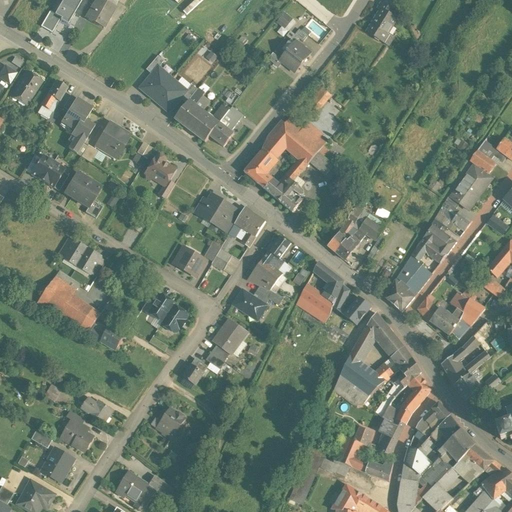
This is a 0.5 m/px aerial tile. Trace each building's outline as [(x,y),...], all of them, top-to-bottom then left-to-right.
[(63,0),(55,14),(55,15),(61,18),(61,19),(60,21),(68,25),(81,0),(63,0)] [(101,0),(96,0),(86,19),(104,28),(115,8),(101,0)] [(242,0),(254,10),(261,2),(262,0),(242,0)] [(390,2),(387,0),(383,0),(378,8),(381,10),(381,9),(392,16),(395,11),(390,2)] [(249,16),(254,20),(266,6),(261,2),(254,10),(249,16)] [(381,10),(367,32),(374,36),(374,39),(378,41),(381,41),(383,42),(388,33),(397,19),(392,16),(381,9),(381,10)] [(50,11),(41,27),(52,33),(61,18),(55,15),(55,14),(50,11)] [(295,24),(284,15),(277,24),(287,33),(295,24)] [(307,36),(299,29),(294,35),(299,39),(303,41),(307,36)] [(393,36),(388,33),(383,42),(388,45),(393,36)] [(309,54),(296,43),(299,39),(294,35),(283,50),(287,53),(282,60),(296,71),(309,54)] [(282,63),(271,55),(268,60),(278,67),(282,63)] [(146,70),(151,75),(163,61),(157,56),(146,70)] [(16,73),(5,67),(0,75),(0,77),(9,84),(16,73)] [(155,101),(172,79),(158,67),(151,75),(140,89),(155,101)] [(27,72),(11,96),(26,105),(41,81),(27,72)] [(187,91),(172,79),(155,101),(169,113),(181,99),(187,91)] [(67,88),(56,81),(47,95),(48,95),(54,100),(59,102),(67,88)] [(186,104),(198,90),(192,85),(187,91),(181,99),(186,104)] [(199,90),(205,94),(208,89),(203,85),(199,90)] [(318,86),(302,104),(314,115),(330,97),(318,86)] [(199,90),(199,89),(198,90),(189,101),(202,111),(208,102),(202,97),(205,94),(199,90)] [(54,100),(48,95),(41,106),(48,110),(54,100)] [(69,111),(76,99),(71,96),(64,108),(69,111)] [(93,109),(76,99),(69,111),(61,123),(74,131),(82,119),(85,121),(93,109)] [(59,102),(54,100),(48,110),(52,113),(53,111),(59,102)] [(205,118),(202,122),(197,118),(202,111),(189,101),(175,120),(205,142),(209,136),(217,126),(205,118)] [(221,106),(213,117),(221,122),(229,110),(221,106)] [(243,115),(232,107),(227,114),(238,122),(243,115)] [(59,114),(53,111),(52,113),(47,120),(53,124),(59,114)] [(220,123),(231,131),(238,122),(227,114),(220,123)] [(74,131),(71,136),(75,138),(69,149),(76,154),(82,144),(84,140),(85,141),(94,126),(85,121),(82,119),(74,131)] [(307,124),(301,131),(289,120),(284,125),(311,147),(311,148),(321,136),(307,124)] [(217,126),(209,136),(224,147),(234,134),(231,131),(221,124),(220,123),(217,126)] [(120,131),(109,124),(95,147),(116,159),(130,135),(121,130),(120,131)] [(284,125),(274,138),(285,147),(286,147),(300,159),(311,147),(284,125)] [(274,138),(263,151),(275,160),(286,147),(285,147),(274,138)] [(503,140),(503,139),(501,142),(497,148),(511,159),(511,145),(507,142),(503,140)] [(494,148),(484,141),(480,147),(490,154),(494,148)] [(153,149),(143,143),(137,153),(147,159),(153,149)] [(87,147),(82,144),(76,154),(81,157),(87,147)] [(98,152),(88,145),(87,147),(81,157),(91,163),(98,152)] [(300,159),(277,187),(284,193),(287,190),(292,183),(309,163),(317,154),(318,152),(311,148),(311,147),(300,159)] [(327,151),(321,147),(318,152),(322,156),(327,151)] [(263,151),(244,174),(257,184),(264,176),(276,161),(275,160),(263,151)] [(495,163),(477,151),(470,161),(474,164),(488,174),(495,163)] [(317,154),(309,163),(324,176),(332,167),(317,154)] [(175,170),(164,163),(166,159),(158,155),(156,158),(155,158),(145,174),(146,175),(145,176),(146,178),(149,180),(152,180),(153,179),(158,182),(160,179),(166,183),(167,183),(168,182),(175,170)] [(34,156),(25,171),(31,174),(40,159),(34,156)] [(31,174),(30,175),(42,182),(54,163),(42,156),(40,159),(31,174)] [(54,163),(42,182),(53,189),(54,188),(63,173),(65,169),(54,163)] [(488,174),(474,164),(450,196),(450,197),(459,203),(467,208),(476,195),(478,197),(493,177),(488,174)] [(63,173),(54,188),(59,191),(68,176),(63,173)] [(100,188),(77,174),(65,194),(73,199),(80,203),(88,208),(92,201),(100,188)] [(264,176),(257,184),(264,190),(271,182),(264,176)] [(167,183),(166,183),(159,195),(166,199),(174,185),(168,182),(167,183)] [(291,193),(287,190),(284,193),(277,187),(271,182),(264,190),(292,212),(301,201),(291,193)] [(296,186),(292,183),(287,190),(291,193),(293,192),(295,194),(296,194),(298,196),(303,196),(302,191),(300,189),(299,189),(297,187),(298,186),(296,185),(296,186)] [(459,203),(450,197),(450,196),(449,195),(445,200),(456,208),(459,203)] [(218,200),(212,196),(208,202),(200,216),(211,223),(223,203),(222,202),(220,203),(217,202),(218,200)] [(208,202),(202,198),(193,212),(200,216),(208,202)] [(103,208),(92,201),(88,208),(85,213),(96,219),(103,208)] [(224,204),(223,203),(211,223),(222,230),(234,211),(235,210),(228,206),(227,208),(225,206),(224,204)] [(356,206),(351,213),(358,217),(362,210),(356,206)] [(451,206),(444,215),(452,221),(458,211),(451,206)] [(253,212),(246,207),(244,208),(240,215),(229,234),(235,237),(240,228),(247,232),(240,243),(249,248),(265,222),(252,213),(253,212)] [(358,217),(353,224),(360,227),(369,214),(362,210),(358,217)] [(234,211),(222,230),(229,234),(240,215),(234,211)] [(472,221),(458,211),(452,221),(465,230),(472,221)] [(358,217),(351,213),(347,220),(353,224),(358,217)] [(375,242),(387,224),(369,214),(360,227),(351,237),(358,242),(364,235),(375,242)] [(187,219),(181,216),(178,222),(184,225),(187,219)] [(502,235),(508,227),(493,217),(488,225),(502,235)] [(447,228),(435,219),(431,224),(444,233),(447,228)] [(347,220),(338,234),(343,238),(350,226),(351,226),(353,224),(347,220)] [(444,233),(431,224),(424,235),(425,237),(432,243),(447,254),(456,242),(444,233)] [(222,247),(220,249),(226,253),(235,237),(229,234),(222,247)] [(338,234),(328,246),(336,253),(346,240),(343,238),(338,234)] [(380,236),(374,246),(378,249),(385,239),(380,236)] [(279,237),(274,244),(271,242),(265,250),(268,252),(262,260),(277,271),(284,262),(281,260),(292,246),(279,237)] [(346,240),(336,253),(344,260),(358,242),(351,237),(348,241),(346,240)] [(425,237),(412,256),(418,261),(419,260),(420,259),(425,252),(432,243),(425,237)] [(67,239),(58,254),(64,257),(73,243),(67,239)] [(87,249),(76,242),(73,243),(64,257),(64,258),(77,266),(87,249)] [(222,247),(213,242),(204,257),(213,262),(220,249),(222,247)] [(511,243),(510,242),(502,252),(511,261),(511,243)] [(447,254),(432,243),(425,252),(441,263),(447,254)] [(378,249),(374,246),(370,251),(375,254),(378,249)] [(205,261),(184,248),(174,264),(196,277),(205,261)] [(87,249),(77,266),(90,274),(91,274),(100,259),(99,256),(87,249)] [(226,253),(220,249),(216,257),(227,264),(232,256),(226,253)] [(370,251),(364,261),(369,264),(375,254),(370,251)] [(487,270),(497,278),(511,261),(502,252),(487,270)] [(467,258),(461,253),(457,259),(463,263),(467,258)] [(418,261),(412,256),(399,276),(407,283),(411,277),(408,274),(412,268),(415,270),(420,274),(422,272),(425,269),(421,266),(418,263),(419,261),(418,261)] [(227,264),(216,257),(213,262),(211,264),(223,271),(227,264)] [(105,262),(100,259),(91,274),(96,277),(105,262)] [(277,271),(262,260),(247,280),(259,286),(269,291),(282,275),(277,271)] [(342,282),(318,263),(313,272),(331,285),(326,292),(336,299),(342,284),(342,282)] [(293,281),(299,285),(307,271),(301,267),(293,281)] [(433,275),(425,269),(422,272),(430,278),(433,275)] [(59,273),(35,306),(63,324),(65,322),(78,300),(73,297),(79,287),(59,273)] [(457,281),(450,275),(446,280),(454,286),(457,281)] [(407,283),(399,276),(395,281),(386,298),(402,312),(414,298),(405,290),(408,287),(408,285),(407,283)] [(491,280),(485,287),(499,298),(503,290),(491,280)] [(342,284),(336,299),(335,302),(342,307),(349,290),(342,284)] [(306,285),(300,297),(307,302),(314,291),(306,285)] [(269,291),(259,286),(252,297),(265,305),(269,299),(273,293),(269,291)] [(137,302),(117,289),(104,309),(124,322),(137,302)] [(252,297),(242,290),(233,305),(257,321),(267,306),(265,305),(252,297)] [(323,297),(314,291),(307,302),(328,316),(332,307),(334,304),(323,297)] [(336,299),(326,292),(323,297),(334,304),(335,302),(336,299)] [(456,310),(462,313),(463,314),(462,312),(469,299),(463,294),(462,295),(457,292),(449,304),(456,310)] [(273,293),(269,299),(279,306),(283,298),(273,293)] [(152,294),(142,309),(149,313),(158,299),(158,298),(152,294)] [(160,296),(158,298),(158,299),(149,313),(162,322),(163,322),(174,306),(173,303),(162,296),(160,296)] [(371,307),(359,298),(347,311),(344,315),(356,325),(371,307)] [(436,308),(426,299),(417,310),(426,318),(436,308)] [(473,301),(469,299),(462,312),(463,314),(461,318),(470,326),(485,309),(473,301)] [(78,300),(65,322),(87,334),(91,327),(91,328),(100,315),(78,300)] [(342,307),(335,302),(334,304),(332,307),(337,310),(344,315),(347,311),(342,307)] [(186,314),(174,306),(163,322),(162,322),(161,324),(173,333),(176,332),(179,329),(180,330),(186,321),(184,320),(187,317),(186,314)] [(426,318),(426,320),(449,336),(453,333),(463,314),(456,310),(450,318),(436,308),(426,318)] [(404,348),(376,314),(367,326),(375,336),(384,347),(388,351),(388,350),(393,356),(404,348)] [(461,318),(453,333),(459,339),(470,326),(461,318)] [(247,333),(229,320),(213,342),(231,355),(247,333)] [(375,336),(367,326),(350,356),(349,357),(358,364),(360,361),(375,336)] [(91,327),(87,334),(115,351),(124,335),(110,327),(105,336),(91,328),(91,327)] [(459,339),(453,333),(449,336),(450,337),(455,344),(459,339)] [(473,337),(460,349),(466,354),(478,344),(473,337)] [(167,347),(157,340),(154,346),(164,352),(167,347)] [(227,357),(215,348),(210,354),(223,362),(227,357)] [(393,356),(391,358),(399,369),(403,365),(411,359),(404,348),(393,356)] [(460,349),(453,356),(458,364),(466,354),(460,349)] [(223,362),(210,354),(206,360),(220,370),(225,363),(223,362)] [(487,355),(477,363),(480,366),(490,358),(487,355)] [(458,364),(453,356),(441,365),(454,387),(465,378),(462,372),(458,364)] [(358,364),(349,357),(341,376),(351,383),(363,367),(360,365),(358,364)] [(399,369),(391,358),(379,368),(383,372),(389,378),(399,369)] [(207,367),(195,359),(191,365),(183,377),(195,385),(203,373),(207,367)] [(411,359),(403,365),(408,371),(393,383),(394,384),(400,392),(407,386),(408,385),(419,375),(421,373),(411,359)] [(475,361),(465,369),(466,370),(470,374),(480,366),(477,363),(475,361)] [(363,367),(351,383),(356,387),(369,371),(363,367)] [(376,376),(369,371),(356,387),(370,396),(384,382),(376,376)] [(383,372),(376,376),(384,382),(389,378),(383,372)] [(465,378),(454,387),(464,404),(481,393),(480,390),(470,374),(465,378)] [(419,375),(408,385),(414,391),(406,401),(417,408),(423,401),(431,390),(419,375)] [(351,383),(341,376),(333,391),(354,406),(363,404),(370,396),(356,387),(351,383)] [(495,377),(486,384),(486,385),(491,391),(499,384),(495,377)] [(400,392),(394,384),(390,390),(397,395),(400,392)] [(60,390),(51,385),(44,397),(54,402),(60,390)] [(491,391),(486,385),(480,390),(481,393),(484,396),(491,391)] [(381,403),(381,404),(387,408),(391,401),(392,401),(395,397),(397,395),(390,390),(381,403)] [(363,404),(382,418),(387,408),(381,404),(381,403),(370,396),(363,404)] [(97,404),(88,398),(81,408),(90,414),(103,424),(104,423),(103,422),(107,416),(108,417),(112,410),(99,401),(97,404)] [(392,401),(391,401),(387,408),(382,418),(386,420),(393,425),(396,420),(402,408),(392,401)] [(406,401),(402,408),(396,420),(405,425),(412,414),(417,408),(406,401)] [(438,403),(423,419),(429,425),(433,421),(437,417),(443,423),(450,416),(438,403)] [(511,407),(505,410),(505,409),(504,410),(505,411),(508,422),(495,426),(500,441),(509,438),(510,442),(511,441),(511,407)] [(177,414),(170,409),(166,415),(162,412),(157,419),(167,426),(165,429),(173,435),(184,419),(184,416),(179,413),(177,414)] [(84,420),(70,412),(67,418),(71,420),(73,421),(73,420),(81,425),(84,420)] [(461,430),(450,416),(443,423),(435,430),(427,440),(433,445),(442,437),(448,443),(461,430)] [(437,417),(433,421),(435,423),(431,427),(435,430),(443,423),(437,417)] [(167,426),(157,419),(155,418),(151,424),(162,432),(167,426)] [(423,419),(417,424),(416,429),(418,431),(421,433),(429,425),(423,419)] [(71,420),(61,438),(85,452),(93,438),(86,433),(88,429),(81,425),(73,420),(73,421),(71,420)] [(405,425),(396,420),(393,425),(386,420),(381,430),(379,433),(382,434),(397,441),(405,425)] [(358,426),(351,422),(344,438),(352,441),(358,426)] [(173,435),(165,429),(167,426),(162,432),(162,433),(170,439),(173,435)] [(359,427),(353,441),(359,443),(365,430),(359,427)] [(431,427),(423,435),(427,438),(435,430),(431,427)] [(475,446),(461,430),(448,443),(438,453),(445,460),(450,455),(455,461),(458,464),(475,446)] [(52,440),(36,431),(31,439),(47,448),(52,440)] [(421,433),(418,431),(414,436),(423,443),(427,438),(423,435),(421,433)] [(397,441),(382,434),(379,442),(376,451),(386,454),(390,456),(397,441)] [(352,441),(344,438),(334,460),(340,463),(351,468),(355,459),(355,458),(360,448),(361,445),(352,441)] [(427,440),(417,451),(417,452),(422,457),(433,445),(427,440)] [(494,462),(475,446),(458,464),(452,470),(458,475),(463,479),(475,465),(483,472),(494,462)] [(75,460),(54,448),(49,457),(52,459),(43,473),(59,482),(68,465),(71,466),(75,460)] [(417,451),(409,448),(404,464),(418,476),(420,476),(431,465),(422,457),(417,452),(417,451)] [(320,454),(314,450),(309,459),(315,463),(320,454)] [(386,454),(384,468),(369,463),(365,475),(389,482),(392,464),(393,457),(390,456),(386,454)] [(369,463),(355,458),(355,459),(351,468),(365,475),(369,463)] [(340,463),(334,460),(329,473),(333,476),(340,463)] [(455,461),(449,466),(452,469),(452,470),(458,464),(455,461)] [(449,466),(445,463),(425,482),(427,484),(432,489),(436,485),(452,469),(449,466)] [(418,476),(404,464),(402,472),(397,506),(398,511),(410,511),(414,509),(416,496),(419,477),(418,476)] [(501,467),(496,474),(497,476),(505,470),(501,467)] [(452,469),(436,485),(442,491),(458,475),(452,470),(452,469)] [(497,476),(496,478),(495,477),(483,487),(494,501),(511,487),(511,477),(505,470),(497,476)] [(482,473),(474,481),(475,483),(484,475),(482,473)] [(148,487),(128,474),(116,493),(136,505),(134,507),(141,511),(142,511),(156,492),(157,490),(149,485),(148,487)] [(164,483),(155,477),(149,485),(157,490),(156,492),(177,509),(183,499),(164,483)] [(54,495),(31,481),(24,493),(26,495),(20,505),(31,511),(38,511),(44,501),(49,504),(54,495)] [(427,484),(416,496),(414,509),(423,498),(432,489),(427,484)] [(442,491),(436,485),(432,489),(423,498),(434,509),(436,511),(438,511),(439,511),(440,510),(442,511),(453,501),(449,497),(442,491)] [(13,493),(2,486),(0,489),(0,500),(0,501),(7,505),(13,493)] [(356,492),(347,486),(332,510),(336,510),(347,511),(358,511),(359,508),(355,506),(362,496),(362,495),(356,492)] [(479,500),(467,511),(481,511),(494,501),(483,487),(473,495),(479,500)] [(511,511),(511,487),(494,501),(483,511),(511,511)] [(456,489),(449,497),(453,501),(460,494),(456,489)] [(362,496),(355,506),(359,508),(364,511),(381,511),(383,509),(362,496)] [(7,505),(0,501),(0,508),(5,511),(8,511),(12,507),(7,505)]
